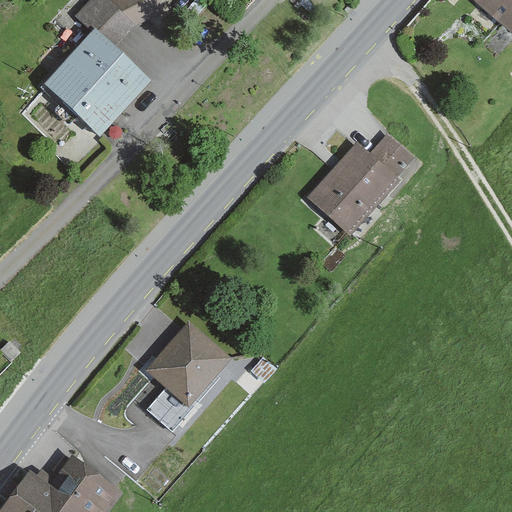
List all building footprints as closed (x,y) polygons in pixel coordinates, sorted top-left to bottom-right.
[(92,0),(77,17),(98,36),(50,87),(108,141),(161,84),(114,39),(116,37),(171,18),(165,0),(92,0)] [(511,0),(491,0),(486,6),(511,29),(511,0)] [(360,239),(411,181),(368,143),(317,201),(360,239)] [(196,409),(247,357),(206,317),(155,370),(196,409)] [(13,511),(101,511),(122,482),(61,441),(13,511)]
